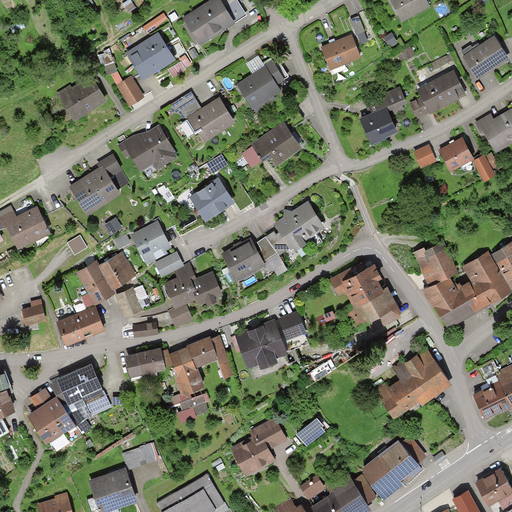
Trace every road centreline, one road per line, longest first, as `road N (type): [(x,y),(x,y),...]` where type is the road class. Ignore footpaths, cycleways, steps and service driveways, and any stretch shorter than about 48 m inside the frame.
road 1 (residential): [(0,359),(94,349),(219,321),(364,247),(373,247),(453,358)]
road 2 (residential): [(284,22),(49,164)]
road 3 (residential): [(511,86),(477,112),(337,165)]
road 4 (residential): [(337,165),(191,248)]
road 5 (residential): [(337,165),(284,22)]
